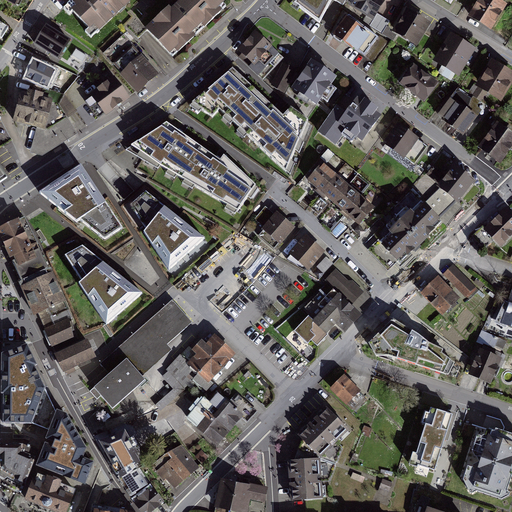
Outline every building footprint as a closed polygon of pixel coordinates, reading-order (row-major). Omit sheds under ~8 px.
[(133,5),(127,0),(77,0),(73,5),(103,35),(133,5)] [(174,0),(179,5),(149,33),(174,59),(228,9),(219,0),(174,0)] [(330,0),(291,0),(290,3),(318,21),(330,0)] [(387,1),(385,0),(353,0),(349,7),(372,22),(387,1)] [(439,0),(453,9),(459,0),(439,0)] [(505,7),(492,0),(480,0),(470,18),(491,31),(505,7)] [(431,28),(408,12),(394,34),(416,49),(431,28)] [(376,41),(346,19),(332,38),(362,60),(376,41)] [(71,43),(46,30),(36,47),(61,61),(71,43)] [(256,35),(238,53),(253,68),(272,50),(256,35)] [(474,54),(449,37),(433,63),(458,79),(474,54)] [(139,54),(119,73),(136,91),(156,73),(139,54)] [(56,68),(30,57),(22,77),(47,88),(56,68)] [(511,85),(511,76),(492,64),(476,89),(500,104),(511,85)] [(285,95),(296,72),(281,65),(270,88),(285,95)] [(316,109),(335,82),(312,65),(292,92),(316,109)] [(437,87),(414,67),(399,85),(423,104),(437,87)] [(302,136),(230,72),(202,99),(283,175),(302,136)] [(115,75),(91,93),(105,113),(129,95),(115,75)] [(53,99),(21,91),(13,121),(37,127),(45,130),(53,99)] [(335,148),(346,133),(364,146),(384,118),(355,97),(339,118),(334,114),(318,135),(335,148)] [(474,120),(453,103),(440,119),(461,136),(474,120)] [(45,130),(37,127),(31,151),(43,154),(76,134),(65,119),(48,130),(45,130)] [(256,192),(160,124),(122,151),(236,217),(256,192)] [(511,144),(511,138),(494,124),(476,147),(497,164),(511,144)] [(417,143),(398,129),(386,145),(406,159),(417,143)] [(322,164),(306,183),(358,227),(374,208),(322,164)] [(475,186),(453,168),(438,186),(460,204),(475,186)] [(123,233),(82,172),(41,198),(102,245),(123,233)] [(172,272),(203,242),(144,196),(129,207),(172,272)] [(442,230),(420,206),(379,243),(401,267),(442,230)] [(511,240),(511,212),(509,209),(481,233),(499,253),(511,240)] [(295,228),(275,213),(257,236),(277,251),(295,228)] [(26,220),(0,231),(0,242),(1,246),(8,260),(8,261),(13,272),(24,298),(34,319),(64,305),(26,220)] [(235,235),(225,245),(232,253),(243,243),(235,235)] [(325,254),(305,237),(289,256),(309,273),(325,254)] [(61,259),(106,330),(143,299),(82,249),(61,259)] [(326,256),(319,265),(325,270),(332,261),(326,256)] [(328,278),(352,299),(361,288),(338,267),(328,278)] [(454,268),(445,277),(466,299),(475,290),(454,268)] [(438,281),(424,295),(445,315),(459,302),(438,281)] [(354,303),(340,291),(311,322),(306,317),(289,336),(308,353),(322,338),(338,321),(347,330),(363,312),(354,303)] [(511,292),(511,293),(499,324),(511,328),(511,292)] [(173,304),(100,368),(108,378),(93,391),(97,395),(101,399),(112,412),(146,382),(143,379),(172,353),(168,348),(193,326),(173,304)] [(460,368),(393,319),(369,342),(376,356),(388,355),(456,378),(460,368)] [(70,321),(44,332),(52,349),(77,338),(70,321)] [(211,388),(237,360),(213,339),(188,367),(211,388)] [(87,341),(54,356),(63,376),(96,361),(87,341)] [(51,432),(36,473),(86,491),(93,467),(85,464),(86,460),(88,454),(68,419),(57,416),(53,407),(46,393),(27,347),(3,356),(3,386),(5,386),(3,429),(32,430),(33,425),(51,432)] [(501,360),(480,352),(470,377),(490,386),(501,360)] [(169,369),(162,375),(173,388),(155,403),(161,410),(186,389),(169,369)] [(344,374),(331,386),(347,403),(360,391),(351,381),(344,374)] [(188,422),(214,447),(222,439),(232,429),(242,419),(216,394),(188,422)] [(312,420),(298,434),(319,455),(348,427),(326,405),(312,420)] [(456,414),(427,405),(411,457),(440,466),(456,414)] [(372,428),(364,425),(362,431),(367,432),(366,435),(369,436),(372,428)] [(511,482),(511,438),(483,430),(465,491),(506,503),(511,482)] [(24,445),(0,444),(0,477),(24,489),(38,450),(24,445)] [(166,481),(176,493),(191,480),(199,473),(178,450),(155,470),(166,481)] [(201,452),(195,458),(203,465),(209,459),(201,452)] [(320,458),(289,460),(292,498),(323,496),(320,458)] [(136,467),(118,479),(131,498),(149,487),(136,467)] [(37,477),(26,505),(43,511),(68,511),(76,492),(37,477)] [(265,486),(220,478),(218,491),(215,507),(245,511),(246,511),(249,499),(262,501),(265,486)] [(151,489),(134,502),(140,511),(154,511),(163,505),(151,489)]
